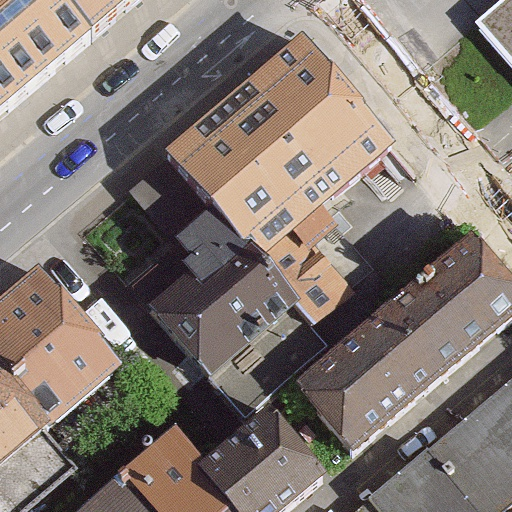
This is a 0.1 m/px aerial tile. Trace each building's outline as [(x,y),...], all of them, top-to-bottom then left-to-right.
[(0,0),(0,122),(93,45),(54,0),(0,0)] [(147,0),(54,0),(93,45),(147,0)] [(511,0),(507,0),(482,22),(511,57),(511,0)] [(299,40),(165,151),(236,236),(253,257),(388,147),(299,40)] [(236,236),(148,308),(209,381),(296,309),(253,257),(236,236)] [(511,282),(480,245),(390,321),(441,381),(511,320),(511,282)] [(116,365),(32,268),(0,296),(0,393),(35,434),(116,365)] [(390,321),(300,397),(351,457),(441,381),(390,321)] [(511,384),(370,504),(376,511),(502,511),(511,504),(511,384)] [(0,464),(35,434),(0,393),(0,464)] [(267,410),(199,466),(237,511),(285,511),(324,480),(267,410)] [(237,511),(199,466),(174,435),(79,511),(237,511)]
